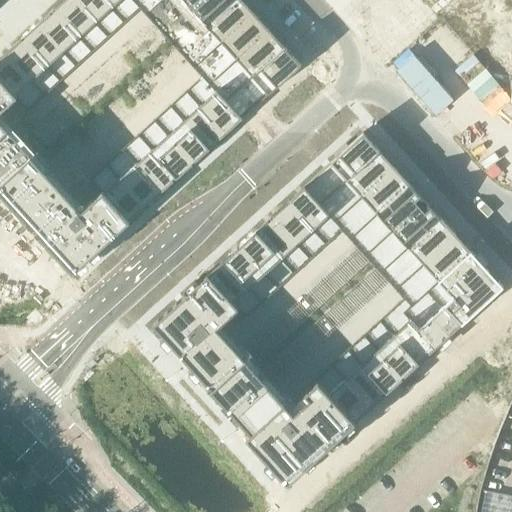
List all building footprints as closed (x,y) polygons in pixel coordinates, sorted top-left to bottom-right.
[(74,0),(61,0),(53,8),(78,36),(94,22),(74,0)] [(102,0),(74,0),(94,22),(110,8),(102,0)] [(199,0),(199,1),(214,18),(233,0),(199,0)] [(242,0),(233,0),(214,18),(229,34),(254,12),(242,0)] [(53,8),(37,23),(62,51),(78,36),(53,8)] [(254,12),(229,34),(245,51),(269,29),(254,12)] [(37,23),(21,38),(46,66),(62,51),(37,23)] [(269,29),(245,51),(260,68),(284,46),(269,29)] [(21,38),(5,52),(30,80),(46,66),(21,38)] [(284,46),(260,68),(276,86),(301,64),(284,46)] [(5,52),(0,56),(0,77),(15,94),(30,80),(5,52)] [(0,77),(0,189),(47,241),(73,270),(129,220),(103,192),(102,191),(80,211),(0,122),(0,111),(17,96),(15,94),(0,77)] [(216,89),(199,105),(225,133),(242,118),(216,89)] [(199,105),(183,119),(209,147),(225,133),(199,105)] [(183,119),(167,133),(193,162),(209,147),(183,119)] [(362,132),(330,161),(347,180),(355,173),(379,150),(362,132)] [(167,133),(150,149),(176,177),(193,162),(167,133)] [(150,149),(135,163),(161,191),(176,177),(150,149)] [(379,150),(355,173),(370,189),(394,167),(379,150)] [(135,163),(119,177),(145,206),(161,191),(135,163)] [(394,167),(370,189),(385,205),(409,183),(394,167)] [(119,177),(103,192),(129,220),(145,206),(119,177)] [(409,183),(385,205),(401,222),(425,200),(409,183)] [(303,185),(286,200),(312,228),(329,213),(303,185)] [(286,200),(270,215),(296,243),(312,228),(286,200)] [(425,200),(401,222),(415,239),(440,217),(425,200)] [(270,215),(255,229),(281,257),(296,243),(270,215)] [(440,217),(415,239),(417,240),(431,256),(455,234),(441,218),(440,217)] [(255,229),(239,244),(264,272),(281,257),(255,229)] [(455,234),(431,256),(446,273),(471,250),(455,234)] [(239,244),(222,260),(248,288),(264,272),(239,244)] [(461,288),(436,311),(453,330),(471,313),(478,307),(502,285),(471,250),(446,273),(461,288)] [(222,260),(207,273),(233,301),(248,288),(222,260)] [(207,273),(151,324),(250,432),(245,436),(287,482),(354,421),(329,392),(317,379),(303,391),(308,397),(293,411),(217,327),(238,308),(233,301),(207,273)] [(410,318),(393,334),(419,362),(436,346),(410,318)] [(393,334),(376,349),(402,377),(419,362),(393,334)] [(376,349),(360,364),(386,392),(402,377),(376,349)] [(360,364),(344,378),(370,406),(386,392),(360,364)] [(344,378),(329,392),(354,421),(370,406),(344,378)] [(511,511),(511,497),(485,493),(481,511),(511,511)]
